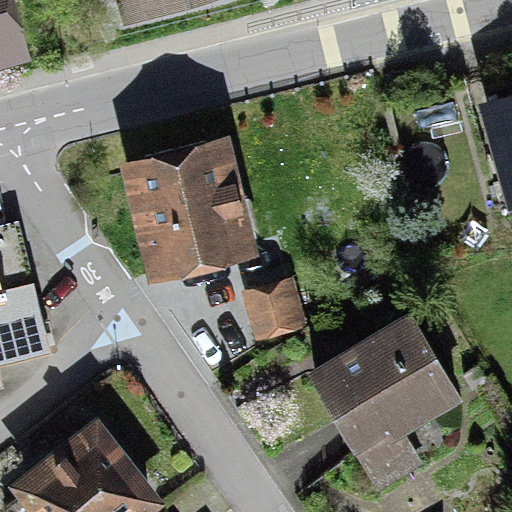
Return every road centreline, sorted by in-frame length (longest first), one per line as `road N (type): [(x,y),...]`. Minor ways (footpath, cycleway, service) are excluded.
road 1 (tertiary): [(511,1),(0,128)]
road 2 (residential): [(126,320),(256,511)]
road 3 (residential): [(126,320),(0,128)]
road 4 (residential): [(0,420),(126,320)]
